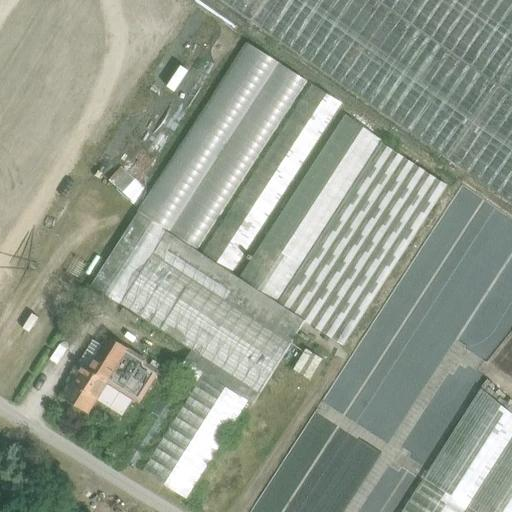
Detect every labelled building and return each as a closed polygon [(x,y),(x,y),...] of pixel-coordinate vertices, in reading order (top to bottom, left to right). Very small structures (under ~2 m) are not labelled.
[(220,0),(252,22),(266,0),(220,0)] [(511,0),(266,0),(252,22),(251,23),(511,205),(511,0)] [(170,86),(181,69),(165,58),(154,75),(170,86)] [(312,85),(202,254),(232,274),(342,104),(312,85)] [(345,115),(239,278),(305,321),(344,346),(447,186),(381,144),(383,142),(345,115)] [(202,254),(138,213),(91,286),(192,351),(185,361),(248,402),(253,405),(305,321),(239,278),(232,274),(202,254)] [(129,350),(109,337),(103,346),(89,369),(109,382),(129,350)] [(94,341),(80,363),(84,366),(89,369),(103,346),(94,341)] [(303,346),(289,368),(308,380),(322,358),(303,346)] [(146,360),(129,350),(109,382),(108,383),(134,399),(140,403),(159,372),(147,365),(146,360)] [(185,361),(123,459),(138,468),(191,383),(196,387),(204,373),(185,361)] [(89,369),(84,366),(63,398),(89,414),(99,398),(108,383),(109,382),(89,369)] [(196,387),(143,471),(187,499),(248,402),(204,373),(196,387)] [(134,399),(108,383),(99,398),(121,413),(126,412),(134,399)] [(511,511),(511,413),(481,389),(421,483),(467,511),(511,511)] [(467,511),(421,483),(402,511),(467,511)]
